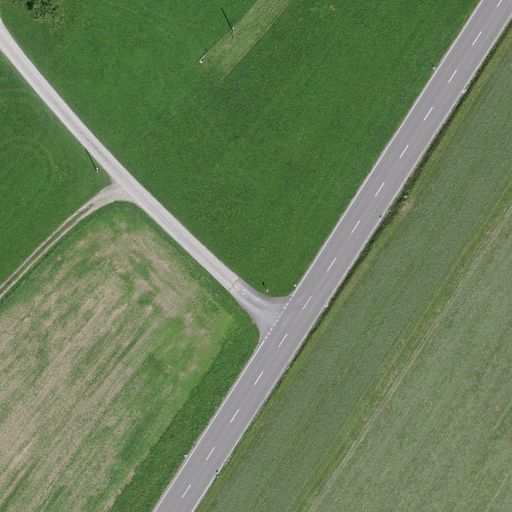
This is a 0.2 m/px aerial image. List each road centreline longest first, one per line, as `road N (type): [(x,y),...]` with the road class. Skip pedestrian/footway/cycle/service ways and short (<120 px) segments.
road 1 (secondary): [(504,0),(173,511)]
road 2 (track): [(0,294),(92,204),(132,190)]
